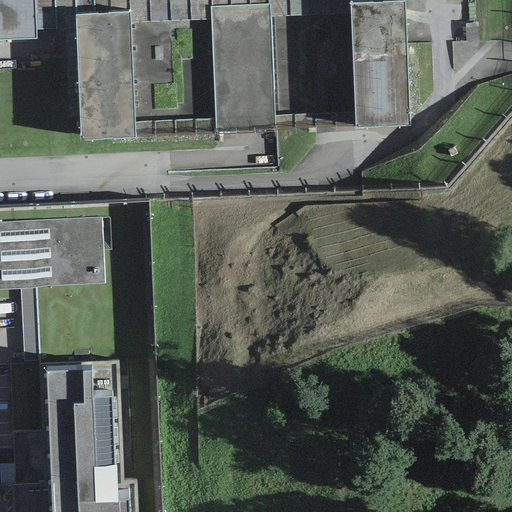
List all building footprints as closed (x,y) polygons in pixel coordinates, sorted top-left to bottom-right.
[(0,0),(0,37),(27,37),(27,32),(25,0),(0,0)] [(25,0),(27,32),(64,31),(63,16),(116,14),(117,24),(205,21),(204,9),(264,5),(264,18),(344,14),(343,0),(25,0)] [(395,1),(344,4),(344,14),(349,110),(350,124),(401,121),(395,1)] [(264,5),(204,9),(205,21),(211,119),(211,132),(271,128),(270,115),(264,18),(264,5)] [(116,14),(63,16),(64,31),(68,139),(121,137),(121,124),(117,24),(116,14)] [(350,124),(349,110),(270,115),(271,128),(350,124)] [(211,132),(211,119),(121,124),(121,137),(211,132)] [(452,153),(447,148),(442,152),(447,158),(452,153)] [(99,219),(0,222),(0,287),(102,283),(99,219)] [(82,360),(27,362),(30,432),(12,433),(14,487),(15,511),(135,511),(134,483),(104,484),(100,386),(83,387),(82,360)]
